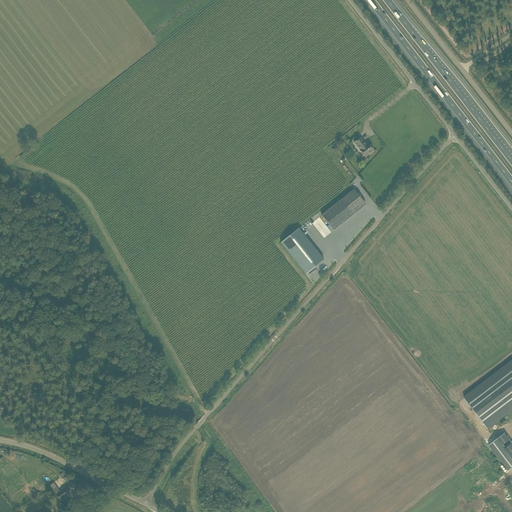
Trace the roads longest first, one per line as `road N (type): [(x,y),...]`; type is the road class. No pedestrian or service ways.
road 1 (unclassified): [(146,505),(204,418),(453,136)]
road 2 (motorway): [(370,0),(511,182)]
road 3 (motorway): [(511,160),(387,0)]
road 4 (unclassified): [(84,472),(91,435),(76,397),(37,341),(0,315)]
road 5 (unclassified): [(453,136),(349,0)]
road 6 (unclassified): [(511,134),(408,0)]
